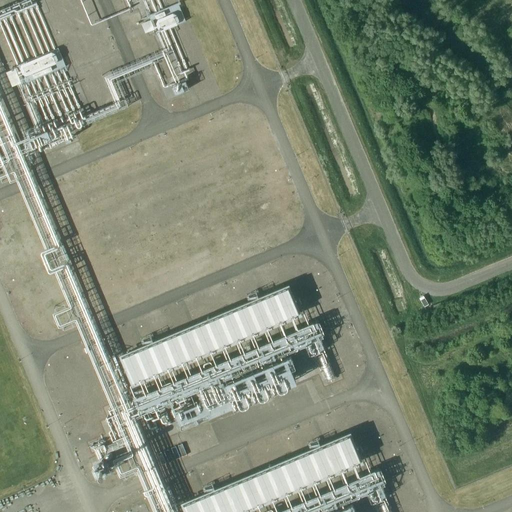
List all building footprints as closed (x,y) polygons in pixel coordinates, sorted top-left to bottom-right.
[(163,29),(188,20),(182,3),(157,12),(163,29)] [(158,28),(154,19),(144,22),(148,32),(158,28)] [(58,48),(14,66),(22,85),(66,66),(58,48)] [(299,289),(126,351),(148,412),(178,401),(187,426),(310,382),(298,350),(313,345),(316,354),(332,349),(327,335),(330,334),(325,319),(321,321),(317,309),(307,313),(299,289)] [(420,309),(423,313),(432,308),(429,303),(420,309)] [(29,493),(0,504),(3,511),(6,511),(32,502),(29,493)]
